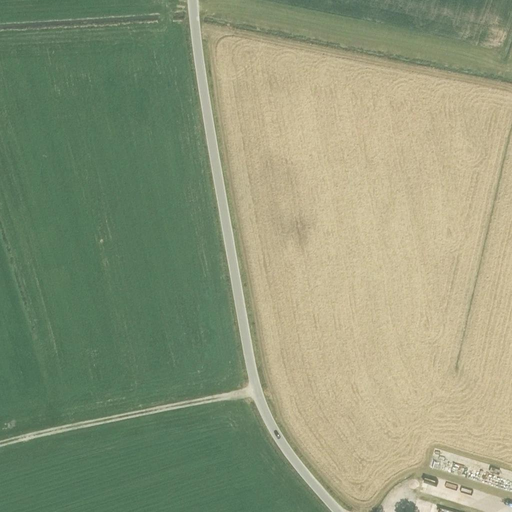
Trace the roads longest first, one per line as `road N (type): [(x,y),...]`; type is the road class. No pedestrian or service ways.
road 1 (unclassified): [(335,511),(266,422),(254,390),(191,0)]
road 2 (track): [(254,390),(0,444)]
